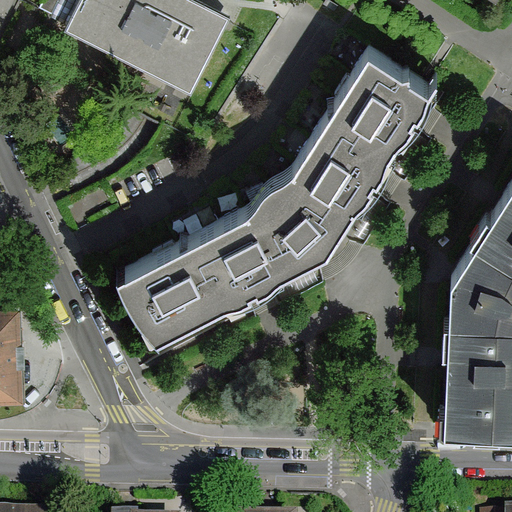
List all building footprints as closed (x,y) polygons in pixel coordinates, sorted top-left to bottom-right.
[(57,0),(43,0),(41,7),(52,12),(57,0)] [(226,20),(230,12),(206,0),(76,0),(64,25),(191,89),(226,20)] [(428,81),(370,43),(335,98),(394,134),(428,81)] [(394,134),(335,98),(293,162),(296,163),(352,198),(394,134)] [(352,198),(296,163),(286,180),(268,197),(250,205),(282,267),(327,244),(355,200),(352,198)] [(511,179),(474,237),(511,260),(511,179)] [(282,267),(250,205),(249,202),(181,237),(213,302),(282,267)] [(213,302),(181,237),(126,265),(159,330),(213,302)] [(511,260),(474,237),(452,272),(450,313),(511,315),(511,260)] [(0,392),(19,391),(16,307),(0,307),(0,392)] [(511,315),(450,313),(446,423),(511,425),(511,315)]
